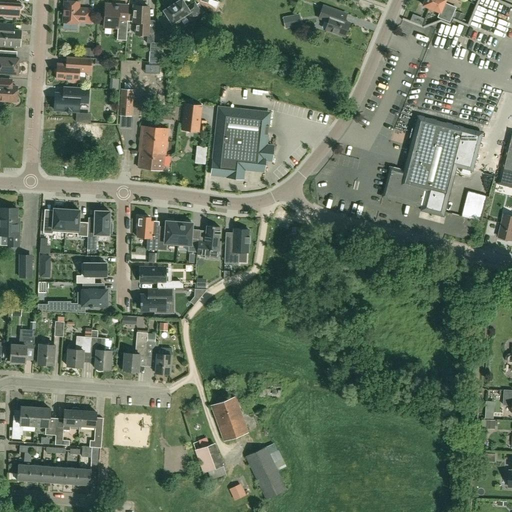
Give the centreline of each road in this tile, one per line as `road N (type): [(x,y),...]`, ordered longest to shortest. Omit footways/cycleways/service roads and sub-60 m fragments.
road 1 (residential): [(511,267),(337,221),(288,194)]
road 2 (tertiary): [(288,194),(335,139),(398,0)]
road 3 (residential): [(31,184),(41,0)]
road 4 (tertiary): [(288,194),(237,204),(122,190)]
road 5 (residential): [(0,379),(163,392)]
road 6 (residential): [(116,511),(0,497)]
